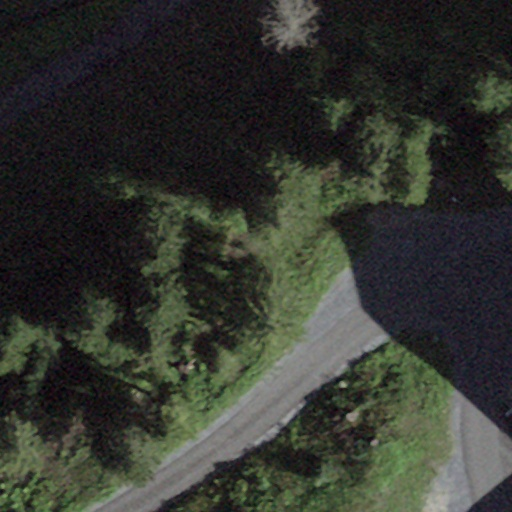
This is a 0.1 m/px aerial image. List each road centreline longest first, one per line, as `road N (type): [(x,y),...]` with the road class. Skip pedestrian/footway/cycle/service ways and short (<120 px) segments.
road 1 (track): [(124,511),(245,427),(350,334),(397,315),(486,300),(511,304)]
road 2 (track): [(149,0),(0,100)]
